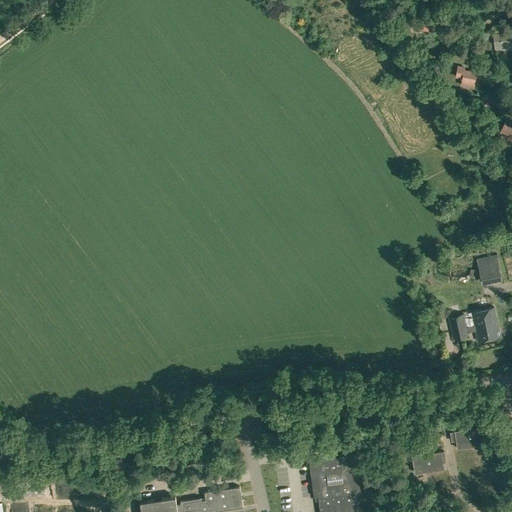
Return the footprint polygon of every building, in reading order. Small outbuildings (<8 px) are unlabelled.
[(418,30),(432,32),(434,20),(440,21),(442,11),(436,10),(435,15),(421,13),(414,12),(411,28),(418,30)] [(511,31),(493,33),(495,50),(511,47),(511,31)] [(461,78),(460,85),(474,88),(476,75),(476,72),(477,71),(465,69),(465,66),(457,64),(455,77),(461,78)] [(509,139),(511,140),(511,120),(507,119),(499,132),(510,137),(509,139)] [(477,258),(481,277),(501,273),(497,254),(477,258)] [(476,330),(478,341),(500,336),(494,307),(472,311),(474,325),(466,326),(463,313),(450,316),(455,338),(468,335),(467,332),(476,330)] [(456,438),(457,448),(486,444),(483,426),(455,430),(455,431),(450,432),(451,438),(456,438)] [(489,438),(492,450),(503,449),(500,436),(489,438)] [(444,451),(441,451),(412,456),(414,473),(444,468),(442,458),(445,457),(444,451)] [(318,496),(319,511),(349,511),(359,511),(356,491),(360,490),(354,454),(309,460),(314,497),(318,496)] [(220,511),(220,510),(243,507),(239,486),(204,492),(205,499),(201,499),(201,497),(180,500),(180,503),(176,503),(175,496),(140,502),(141,511),(220,511)] [(285,486),(286,494),(294,494),(294,486),(285,486)]
